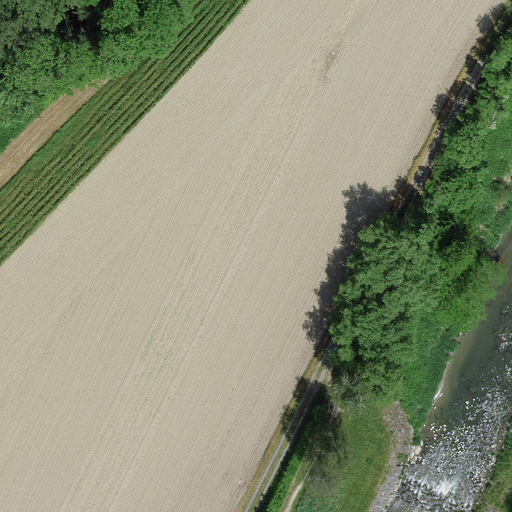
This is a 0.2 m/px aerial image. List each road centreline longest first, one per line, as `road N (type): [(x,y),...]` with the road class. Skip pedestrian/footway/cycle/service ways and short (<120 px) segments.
road 1 (track): [(511,21),(360,289),(250,511)]
road 2 (track): [(298,511),(342,421),(336,338)]
